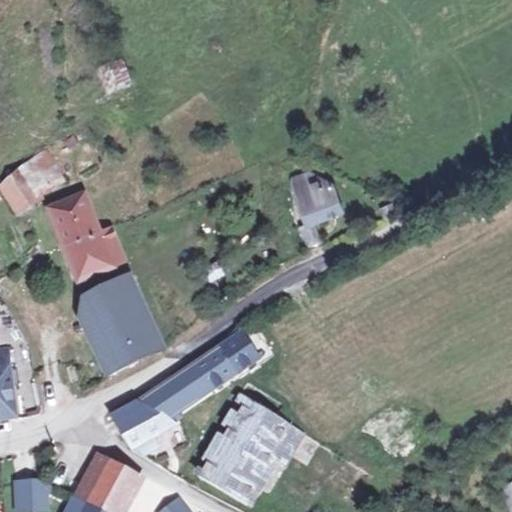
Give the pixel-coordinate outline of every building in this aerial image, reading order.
[(141,88),(125,54),(103,64),(113,84),(119,81),(125,95),(141,88)] [(24,171),(41,195),(64,179),(45,153),(24,171)] [(17,212),(41,195),(24,171),(1,191),(17,212)] [(347,208),(333,183),(321,189),(315,177),(301,185),(307,197),(299,202),(311,225),(304,230),(312,245),(327,237),(320,223),(347,208)] [(70,184),(76,198),(91,193),(85,179),(70,184)] [(106,227),(91,193),(76,198),(51,209),(82,278),(127,257),(112,224),(106,227)] [(230,264),(209,273),(215,287),(236,278),(230,264)] [(132,273),(86,294),(111,349),(120,345),(129,365),(145,358),(136,337),(157,328),(132,273)] [(166,349),(157,328),(136,337),(145,358),(166,349)] [(120,345),(111,349),(97,356),(106,376),(129,365),(120,345)] [(0,414),(18,411),(8,346),(0,348),(0,414)] [(212,367),(189,379),(197,391),(219,381),(212,367)] [(136,408),(118,416),(129,433),(138,430),(157,422),(164,437),(177,430),(173,419),(138,398),(133,401),(136,408)] [(241,422),(282,444),(290,428),(250,407),(241,422)] [(204,473),(251,501),(282,444),(241,422),(236,419),(204,473)] [(157,422),(138,430),(145,445),(164,437),(157,422)] [(100,451),(91,467),(100,472),(108,456),(100,451)] [(125,511),(145,476),(108,456),(100,472),(91,467),(83,484),(90,489),(78,511),(125,511)] [(33,479),(19,479),(20,505),(48,505),(47,485),(33,479)] [(78,511),(90,489),(83,484),(68,511),(78,511)]
